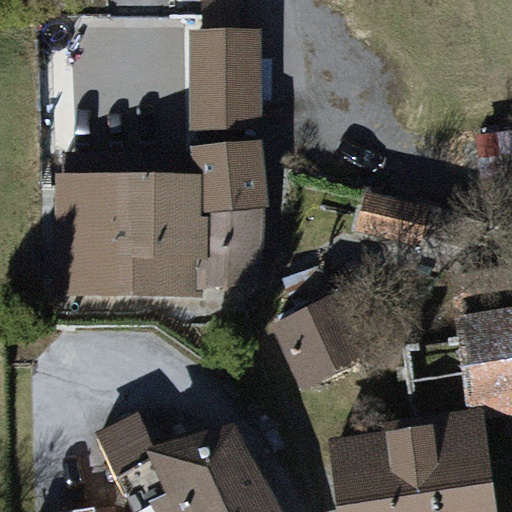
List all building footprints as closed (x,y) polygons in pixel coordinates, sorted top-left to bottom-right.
[(262,24),(197,23),(195,122),(260,123),(262,24)] [(511,132),(457,137),(463,203),(511,198),(511,132)] [(205,174),(57,172),(56,290),(267,292),(269,145),(205,145),(205,174)] [(336,288),(260,325),(292,389),(368,351),(336,288)] [(511,303),(452,313),(466,399),(511,403),(511,303)] [(181,393),(93,433),(128,511),(269,511),(236,437),(207,451),(181,393)] [(502,511),(485,408),(324,435),(337,511),(502,511)]
